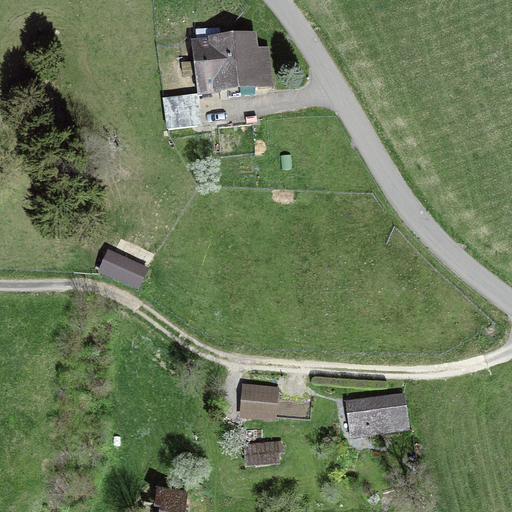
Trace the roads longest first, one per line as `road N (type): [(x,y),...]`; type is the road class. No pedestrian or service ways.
road 1 (track): [(511,354),(407,378),(239,361),(203,349),(115,293),(0,285)]
road 2 (unclassified): [(277,0),(407,206),(457,261),(511,303)]
